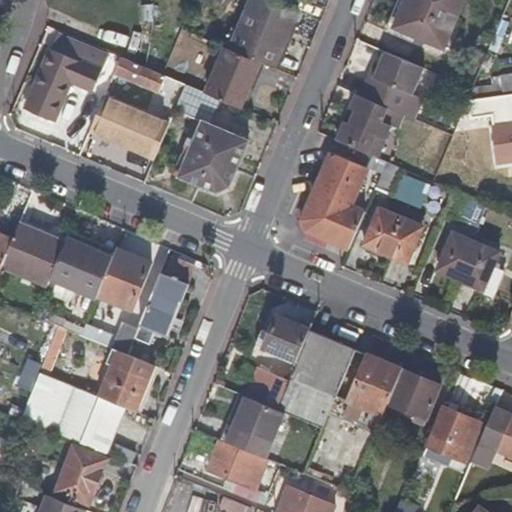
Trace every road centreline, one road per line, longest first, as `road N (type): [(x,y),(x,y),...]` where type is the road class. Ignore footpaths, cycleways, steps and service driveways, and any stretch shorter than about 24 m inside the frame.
road 1 (residential): [(247,252),(511,365)]
road 2 (residential): [(143,511),(247,252)]
road 3 (residential): [(247,252),(352,0)]
road 4 (residential): [(0,150),(247,252)]
